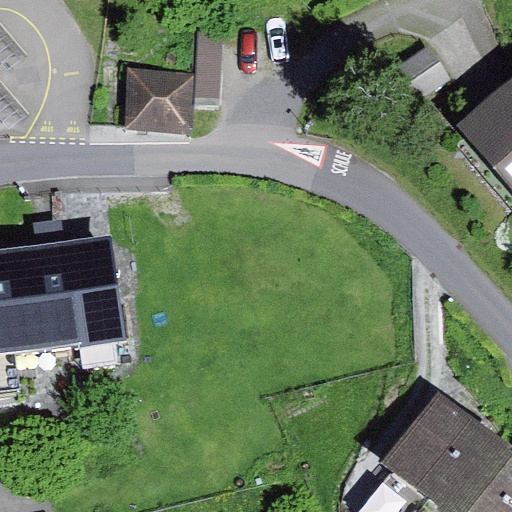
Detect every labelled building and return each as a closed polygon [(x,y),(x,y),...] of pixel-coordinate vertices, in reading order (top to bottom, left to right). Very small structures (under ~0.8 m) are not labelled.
[(0,24),(0,60),(8,71),(26,57),(0,24)] [(194,80),(130,76),(126,137),(190,141),(194,80)] [(0,84),(0,121),(7,130),(25,116),(0,84)] [(511,86),(461,134),(511,187),(511,86)] [(113,232),(0,251),(0,360),(131,338),(113,232)] [(511,511),(511,458),(438,400),(392,458),(460,511),(511,511)]
